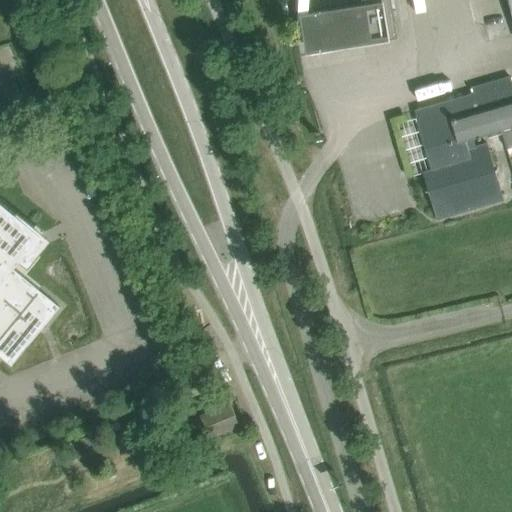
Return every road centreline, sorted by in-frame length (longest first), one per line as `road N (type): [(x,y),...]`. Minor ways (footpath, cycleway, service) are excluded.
road 1 (primary): [(94,0),(172,185),(246,306)]
road 2 (unclassified): [(364,511),(283,265),(284,228),(297,198)]
road 3 (unclassified): [(396,511),(297,198)]
road 4 (primary): [(246,306),(222,194),(144,0)]
road 5 (primary): [(327,511),(246,306)]
road 6 (unclassified): [(297,198),(212,0)]
